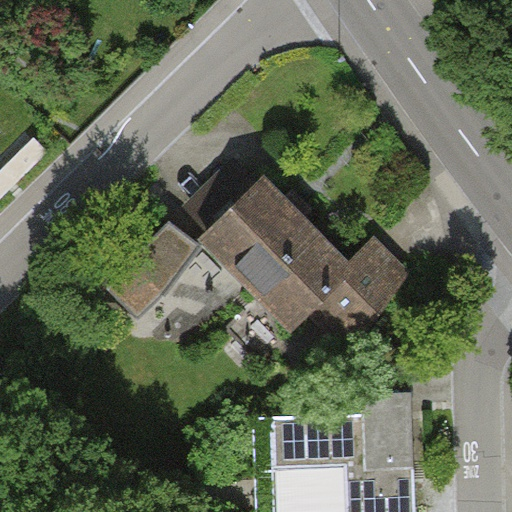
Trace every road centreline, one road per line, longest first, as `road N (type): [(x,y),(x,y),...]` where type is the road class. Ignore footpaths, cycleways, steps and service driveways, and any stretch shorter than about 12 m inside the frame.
road 1 (residential): [(0,280),(283,0)]
road 2 (tertiary): [(368,0),(511,197)]
road 3 (residential): [(511,298),(484,340),(486,511)]
